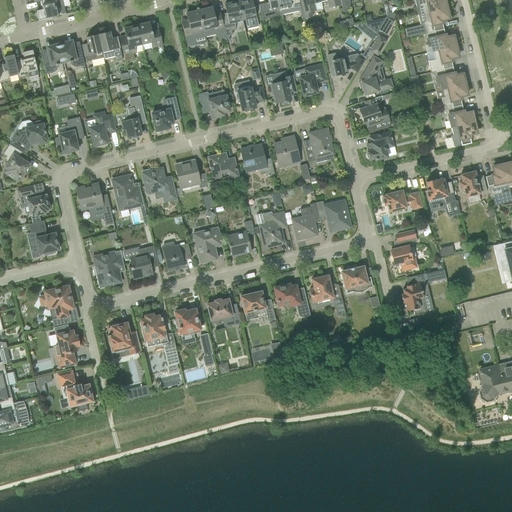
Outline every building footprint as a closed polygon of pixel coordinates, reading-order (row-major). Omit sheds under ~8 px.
[(44,0),(40,1),(42,10),(36,11),(38,21),(65,15),(61,0),(44,0)] [(251,0),(243,0),(237,1),(242,21),(245,20),(247,29),(258,27),(256,18),(255,18),(251,0)] [(266,0),(267,0),(268,3),(259,5),(261,13),(275,10),(276,17),(282,15),(280,9),(279,9),(277,0),(266,0)] [(302,11),(298,0),(277,0),(279,9),(280,9),(282,15),(302,11)] [(298,0),(302,11),(304,19),(312,17),(311,12),(315,11),(314,4),(320,2),(319,0),(298,0)] [(319,0),(320,2),(322,10),(320,2),(325,1),(327,9),(341,5),(340,0),(319,0)] [(436,0),(417,0),(420,7),(422,7),(424,14),(446,9),(444,0),(436,0)] [(242,21),(237,1),(224,5),(227,16),(222,18),(221,14),(220,15),(221,17),(225,37),(232,35),(231,31),(235,30),(235,23),(242,21)] [(212,8),(199,11),(205,37),(215,35),(218,40),(226,38),(225,37),(221,17),(214,19),(212,8)] [(446,9),(424,14),(425,21),(423,22),(426,34),(443,29),(441,21),(449,19),(446,9)] [(205,37),(199,11),(186,14),(188,25),(182,27),(187,47),(195,45),(195,40),(205,37)] [(386,18),(363,23),(367,27),(377,34),(379,31),(386,35),(393,23),(386,18)] [(142,23),(136,24),(141,45),(150,43),(152,48),(162,46),(158,28),(151,30),(149,23),(142,24),(142,23)] [(353,26),(362,33),(367,27),(363,23),(353,26)] [(119,38),(125,62),(134,60),(132,54),(136,53),(135,47),(141,45),(136,24),(129,26),(129,28),(124,29),(126,36),(119,38)] [(445,38),(443,29),(426,34),(428,45),(431,45),(433,52),(455,47),(453,36),(445,38)] [(109,32),(98,35),(103,58),(103,59),(115,57),(116,61),(122,60),(118,43),(117,37),(111,38),(109,32)] [(103,58),(98,35),(86,38),(89,50),(83,51),(86,63),(103,58)] [(386,41),(379,36),(370,52),(377,56),(386,41)] [(60,42),(58,42),(63,63),(69,62),(69,63),(70,63),(73,67),(77,67),(84,65),(80,45),(73,47),(71,41),(66,43),(65,42),(64,42),(63,42),(61,42),(60,42)] [(47,53),(41,55),(45,75),(53,73),(56,70),(57,66),(58,66),(58,64),(63,63),(58,42),(57,42),(55,43),(54,44),(53,44),(52,45),(52,46),(46,47),(47,53)] [(435,60),(432,60),(427,61),(430,73),(453,68),(450,59),(458,57),(455,47),(433,52),(435,60)] [(336,53),(327,56),(332,77),(335,76),(340,75),(342,77),(344,76),(346,74),(347,73),(346,70),(350,69),(357,73),(365,60),(370,51),(366,49),(362,55),(360,54),(359,56),(357,55),(353,62),(345,64),(343,58),(337,59),(337,56),(336,53)] [(38,75),(37,70),(32,51),(22,53),(24,60),(15,62),(13,55),(18,75),(17,75),(18,79),(28,76),(28,78),(38,75)] [(18,75),(13,55),(3,58),(5,64),(0,65),(0,83),(0,84),(0,83),(10,81),(9,77),(17,75),(18,75)] [(376,84),(373,75),(381,62),(373,58),(358,83),(359,85),(361,85),(364,96),(377,92),(378,92),(392,88),(390,80),(376,84)] [(311,94),(317,93),(314,80),(324,78),(321,66),(304,70),(306,77),(299,79),(303,96),(305,96),(306,97),(310,96),(311,94)] [(453,68),(430,73),(431,73),(435,72),(438,83),(440,83),(442,90),(465,85),(462,75),(455,76),(453,68)] [(260,79),(258,69),(250,71),(252,81),(260,79)] [(164,72),(160,75),(166,80),(169,77),(164,72)] [(274,84),(271,85),(271,87),(270,87),(271,93),(273,93),(275,103),(280,102),(281,104),(283,105),(286,104),(287,102),(287,100),(290,100),(288,91),(296,90),(292,76),(285,78),(284,73),(272,76),(274,84)] [(66,76),(69,88),(75,86),(72,74),(66,76)] [(69,88),(66,76),(59,77),(62,89),(69,88)] [(136,78),(129,79),(131,87),(138,86),(136,78)] [(250,83),(248,82),(234,85),(234,86),(236,94),(235,95),(236,100),(239,100),(241,111),(243,111),(245,112),(248,111),(249,109),(256,108),(254,103),(257,102),(257,103),(263,101),(260,88),(251,91),(250,83)] [(465,85),(442,90),(444,98),(441,98),(444,110),(462,106),(460,97),(467,95),(465,85)] [(88,99),(98,96),(96,89),(86,92),(88,99)] [(412,89),(405,91),(407,98),(414,96),(412,89)] [(206,93),(198,95),(203,113),(208,112),(209,112),(210,111),(212,118),(220,116),(223,116),(222,113),(229,112),(225,96),(216,98),(215,96),(212,94),(207,95),(206,93)] [(76,104),(73,94),(65,96),(68,106),(76,104)] [(138,122),(145,120),(139,97),(129,99),(131,107),(128,108),(126,112),(128,120),(120,122),(123,131),(125,131),(127,139),(132,138),(132,139),(138,138),(138,136),(141,135),(138,122)] [(365,108),(359,110),(363,123),(365,123),(367,128),(369,135),(384,130),(382,123),(380,118),(388,116),(386,111),(386,109),(385,108),(383,107),(382,106),(380,106),(378,106),(377,106),(376,105),(378,104),(382,100),(381,97),(364,102),(365,108)] [(179,119),(174,98),(164,101),(162,104),(164,111),(151,114),(156,132),(158,131),(159,133),(164,132),(164,130),(170,128),(169,125),(173,124),(172,121),(179,119)] [(462,106),(444,110),(447,122),(449,121),(451,128),(474,123),(471,113),(464,114),(462,106)] [(96,127),(89,128),(89,129),(94,147),(95,146),(97,147),(100,147),(102,145),(107,143),(105,135),(115,132),(114,128),(111,116),(105,117),(104,112),(92,115),(94,120),(96,127)] [(426,114),(419,116),(420,123),(427,121),(426,114)] [(58,137),(54,138),(56,146),(60,145),(62,154),(64,154),(64,156),(71,154),(71,152),(78,150),(75,140),(83,138),(78,118),(66,121),(67,127),(65,127),(66,133),(58,135),(58,137)] [(35,122),(33,125),(33,127),(25,129),(18,131),(10,143),(24,152),(29,144),(31,143),(31,144),(38,142),(39,144),(46,142),(45,140),(47,140),(45,133),(45,131),(44,131),(43,124),(42,125),(42,123),(39,121),(35,122)] [(453,136),(450,136),(452,142),(453,142),(455,148),(471,144),(469,135),(476,133),(474,123),(451,128),(453,136)] [(309,140),(303,142),(308,163),(314,161),(315,161),(314,159),(324,156),(326,161),(334,159),(334,158),(333,154),(330,142),(331,142),(330,136),(329,136),(327,129),(308,133),(309,140)] [(367,152),(367,154),(366,155),(366,158),(368,159),(368,161),(375,159),(375,161),(387,158),(385,149),(393,147),(390,133),(369,137),(370,144),(366,145),(368,152),(367,152)] [(427,149),(427,152),(433,150),(429,134),(423,135),(427,149)] [(299,163),(293,137),(285,139),(286,142),(273,145),(278,168),(299,163)] [(7,163),(8,163),(9,164),(6,168),(7,169),(5,173),(17,181),(19,176),(20,177),(23,172),(25,173),(25,172),(26,173),(30,168),(29,167),(29,166),(28,165),(28,164),(23,161),(18,158),(21,152),(9,145),(3,154),(6,157),(6,158),(6,159),(6,160),(6,161),(7,162),(7,163)] [(265,177),(274,174),(270,159),(264,160),(261,145),(254,146),(253,146),(252,148),(249,149),(247,148),(247,147),(246,147),(247,148),(240,150),(245,173),(259,170),(260,175),(264,174),(265,177)] [(238,177),(236,168),(234,158),(227,160),(225,153),(207,157),(213,183),(238,177)] [(175,165),(180,189),(199,184),(200,188),(208,186),(205,174),(197,176),(194,161),(175,165)] [(511,162),(503,165),(508,188),(511,186),(511,162)] [(309,179),(305,165),(299,166),(303,181),(309,179)] [(508,188),(503,165),(492,167),(494,175),(485,177),(490,198),(502,196),(501,189),(508,188)] [(162,169),(142,173),(146,193),(148,193),(148,194),(154,193),(161,191),(162,198),(163,198),(164,200),(176,197),(172,180),(171,180),(172,181),(165,183),(164,178),(162,169)] [(465,198),(480,194),(479,192),(486,191),(486,192),(487,191),(483,176),(482,176),(482,177),(476,179),(474,172),(460,175),(462,182),(459,183),(460,190),(463,189),(465,198)] [(139,206),(143,205),(138,183),(132,185),(130,176),(112,180),(119,211),(139,206)] [(427,182),(426,182),(427,190),(426,190),(426,192),(427,192),(431,210),(438,208),(438,209),(441,208),(441,207),(445,207),(446,211),(444,212),(447,218),(452,216),(459,214),(460,214),(457,204),(455,205),(454,202),(450,183),(444,184),(443,180),(435,182),(434,180),(433,181),(432,180),(428,181),(427,182)] [(99,213),(110,210),(106,195),(100,196),(97,185),(86,188),(86,187),(76,189),(81,210),(97,207),(99,213)] [(310,186),(302,188),(303,194),(312,192),(310,186)] [(34,213),(35,216),(45,214),(44,211),(49,210),(46,196),(41,197),(40,193),(34,194),(32,187),(17,190),(19,197),(18,198),(20,208),(28,206),(30,214),(34,213)] [(402,191),(393,193),(392,193),(392,192),(391,192),(391,191),(390,191),(389,191),(388,192),(387,193),(387,194),(387,195),(385,195),(385,196),(382,197),(383,199),(381,200),(382,204),(384,203),(384,206),(387,205),(389,212),(406,208),(405,207),(411,205),(412,210),(421,208),(418,193),(409,195),(409,198),(404,199),(402,191)] [(210,195),(203,197),(206,210),(213,208),(210,195)] [(315,203),(320,222),(326,221),(329,233),(332,232),(332,231),(337,229),(339,231),(351,228),(345,205),(332,208),(331,204),(323,206),(322,202),(315,203)] [(320,222),(315,203),(309,205),(309,207),(300,210),(302,221),(292,223),(296,241),(304,239),(305,237),(310,236),(310,238),(317,236),(314,223),(320,222)] [(208,211),(206,215),(212,219),(215,215),(208,211)] [(263,223),(258,224),(261,238),(263,237),(266,248),(276,246),(275,244),(283,242),(280,229),(287,227),(283,212),(271,215),(271,213),(261,215),(263,223)] [(112,217),(103,219),(105,226),(113,224),(112,217)] [(32,224),(28,225),(29,229),(29,231),(30,234),(34,233),(36,238),(35,238),(39,254),(43,253),(44,256),(55,253),(54,251),(59,250),(55,234),(46,236),(45,230),(46,230),(43,221),(40,222),(32,224)] [(243,223),(245,231),(226,236),(231,256),(251,252),(248,237),(254,236),(251,222),(243,223)] [(425,232),(422,233),(424,237),(431,236),(427,224),(423,225),(425,232)] [(195,254),(198,256),(200,264),(211,261),(211,259),(213,259),(216,254),(214,247),(221,245),(217,228),(192,234),(195,246),(194,249),(195,254)] [(396,242),(394,242),(395,244),(394,244),(394,250),(390,251),(393,264),(400,263),(402,271),(417,267),(414,258),(411,259),(408,247),(409,247),(411,244),(410,243),(415,242),(415,238),(413,231),(395,235),(396,242)] [(115,233),(107,234),(109,241),(116,239),(115,233)] [(510,242),(496,245),(499,257),(504,256),(505,260),(507,271),(508,271),(511,281),(511,280),(511,247),(511,248),(510,242)] [(162,249),(167,271),(173,270),(179,269),(178,266),(183,265),(182,260),(191,258),(187,244),(179,246),(174,247),(173,244),(172,243),(163,245),(162,246),(163,249),(162,249)] [(158,267),(158,266),(154,246),(138,250),(139,256),(130,258),(132,268),(130,268),(133,280),(152,275),(150,265),(157,264),(158,267)] [(124,268),(120,251),(114,253),(114,252),(104,255),(106,261),(94,264),(95,266),(93,268),(95,275),(97,276),(100,288),(121,283),(118,270),(124,268)] [(365,278),(363,270),(363,267),(341,272),(346,294),(353,292),(353,293),(355,293),(356,293),(357,293),(359,293),(361,293),(362,293),(363,292),(364,292),(365,291),(366,290),(367,289),(368,289),(372,287),(370,277),(365,278)] [(403,294),(401,295),(403,304),(402,304),(403,311),(405,311),(405,312),(412,310),(412,311),(413,311),(414,315),(425,312),(422,298),(421,293),(422,293),(422,292),(428,290),(426,283),(445,279),(443,270),(432,272),(424,274),(423,275),(409,278),(411,286),(407,286),(406,287),(406,289),(402,290),(403,294)] [(334,301),(328,276),(311,280),(313,289),(309,290),(312,302),(316,302),(322,301),(323,302),(329,300),(330,306),(334,305),(333,301),(334,301)] [(310,316),(304,291),(297,292),(295,286),(290,287),(289,285),(274,288),(278,306),(279,306),(282,308),(295,305),(298,317),(301,319),(310,316)] [(66,310),(73,308),(69,291),(63,288),(59,289),(58,286),(51,288),(52,290),(44,292),(45,296),(39,297),(41,306),(47,305),(48,309),(49,308),(53,326),(53,327),(70,323),(70,322),(69,323),(66,310)] [(265,310),(267,322),(275,320),(270,300),(263,301),(261,292),(240,297),(246,321),(257,319),(255,313),(265,310)] [(374,308),(375,308),(379,307),(377,297),(369,299),(370,306),(371,306),(371,307),(372,307),(373,308),(374,308)] [(341,299),(334,301),(333,301),(334,305),(337,317),(345,315),(341,299)] [(229,306),(228,300),(206,305),(210,321),(223,318),(225,326),(240,323),(236,305),(229,306)] [(184,310),(175,312),(177,321),(174,322),(176,328),(178,328),(180,334),(186,333),(187,334),(189,335),(200,332),(195,310),(184,312),(184,310)] [(145,319),(140,321),(143,333),(142,333),(144,341),(152,339),(152,340),(153,340),(155,346),(168,343),(161,316),(158,317),(158,316),(153,318),(152,315),(145,317),(145,319)] [(110,328),(108,328),(109,335),(108,335),(108,337),(112,352),(127,348),(129,355),(141,352),(136,332),(128,334),(126,324),(118,326),(118,325),(116,324),(114,323),(112,324),(111,325),(110,326),(110,328)] [(77,347),(80,346),(77,335),(74,336),(73,330),(65,332),(64,330),(57,332),(57,334),(55,335),(58,345),(53,347),(58,369),(76,365),(73,352),(78,351),(77,347)] [(212,354),(207,334),(200,336),(204,356),(212,354)] [(179,364),(174,345),(167,347),(169,358),(168,358),(170,366),(179,364)] [(281,352),(271,354),(272,355),(273,362),(283,360),(281,352)] [(511,362),(498,365),(479,370),(483,386),(479,392),(481,399),(487,403),(494,401),(498,395),(511,391),(511,362)] [(4,368),(0,368),(0,387),(9,386),(4,368)] [(71,371),(57,375),(60,388),(64,386),(69,407),(71,407),(73,412),(92,408),(91,402),(93,402),(89,384),(80,386),(80,384),(74,386),(73,384),(74,384),(71,371)] [(50,375),(36,379),(37,385),(44,384),(52,382),(50,375)] [(13,403),(9,386),(0,387),(0,405),(0,407),(13,403)] [(141,389),(129,392),(131,400),(149,395),(147,386),(141,387),(140,387),(141,389)] [(13,403),(0,407),(2,412),(0,412),(0,432),(27,426),(21,401),(13,403)]
